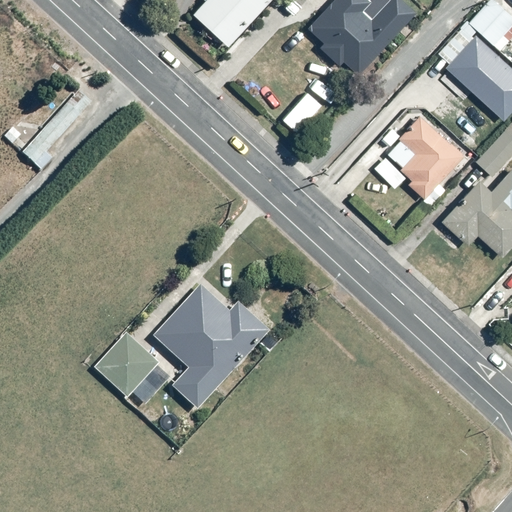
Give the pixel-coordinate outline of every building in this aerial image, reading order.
[(202,0),(192,11),(229,44),(270,0),(202,0)] [(359,74),(417,12),(403,0),(386,0),(371,16),(362,9),(369,1),(367,0),(336,0),(310,29),(359,74)] [(447,67),(504,118),(511,109),(511,67),(498,55),(511,38),(511,16),(493,0),(491,0),(461,32),(471,39),(447,67)] [(90,101),(77,89),(20,153),(39,170),(51,157),(45,152),(90,101)] [(408,183),(427,199),(465,157),(423,113),(389,153),(404,165),(400,168),(412,178),(408,183)] [(511,153),(511,118),(473,161),(491,177),(511,153)] [(478,179),(442,221),(467,243),(476,233),(501,255),(511,243),(511,168),(491,191),(478,179)] [(228,308),(199,281),(150,334),(186,367),(170,385),(193,407),(264,330),(234,302),(228,308)] [(169,376),(123,333),(92,366),(124,396),(128,391),(142,405),(169,376)]
